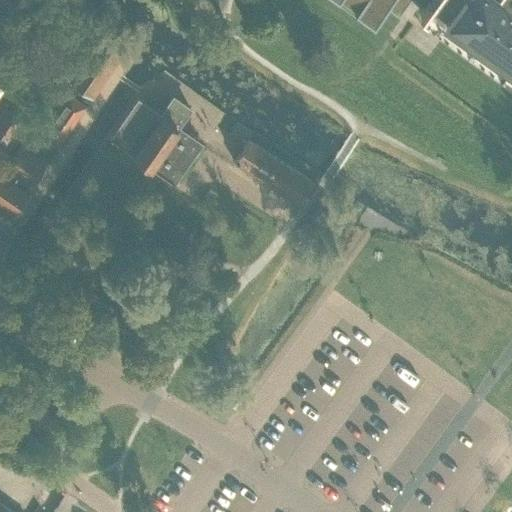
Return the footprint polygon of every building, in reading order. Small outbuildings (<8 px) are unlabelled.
[(511,0),(336,0),(372,26),(386,8),(397,16),(408,0),(413,0),(422,6),(418,11),(423,15),(424,14),(511,78),(511,0)] [(121,50),(96,33),(94,36),(96,38),(69,78),(91,93),(121,50)] [(60,89),(48,107),(33,128),(58,145),(85,106),(60,89)] [(174,180),(200,142),(175,125),(188,106),(175,97),(162,116),(138,99),(112,136),(135,153),(134,154),(149,165),(150,163),(174,180)] [(5,109),(0,115),(0,147),(8,153),(28,125),(5,109)] [(247,140),(233,161),(299,204),(313,182),(247,140)] [(30,183),(31,184),(32,185),(46,163),(21,146),(6,167),(9,169),(30,183)] [(0,231),(9,219),(7,217),(11,211),(13,213),(29,189),(27,188),(30,183),(9,169),(6,173),(0,169),(0,231)] [(359,298),(411,340),(442,302),(425,289),(408,309),(377,284),(393,264),(382,256),(370,271),(364,266),(357,274),(348,266),(336,281),(347,290),(341,297),(352,306),(359,298)] [(419,276),(447,297),(457,285),(429,263),(419,276)] [(395,272),(387,281),(411,300),(419,291),(395,272)] [(457,375),(481,328),(468,321),(480,298),(461,288),(453,303),(444,298),(435,315),(441,318),(423,352),(443,363),(441,366),(457,375)] [(473,315),(488,327),(474,345),(489,357),(511,329),(511,319),(487,299),(473,315)] [(261,415),(253,423),(265,436),(273,428),(261,415)] [(82,462),(96,470),(121,424),(108,416),(82,462)] [(147,504),(160,511),(163,511),(199,455),(184,445),(147,504)] [(484,511),(492,503),(478,490),(457,511),(484,511)] [(0,511),(14,511),(0,502),(0,511)]
